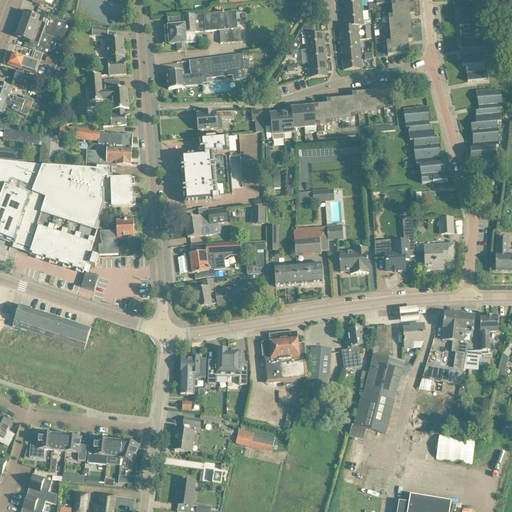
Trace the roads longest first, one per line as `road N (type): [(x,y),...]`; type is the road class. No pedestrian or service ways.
road 1 (residential): [(164,331),(138,0)]
road 2 (tertiary): [(164,331),(467,298)]
road 3 (residential): [(467,298),(471,212),(431,61)]
road 4 (unknown): [(437,299),(402,444),(414,458),(462,464)]
road 5 (tertiary): [(164,331),(0,279)]
road 6 (residential): [(155,429),(27,417)]
